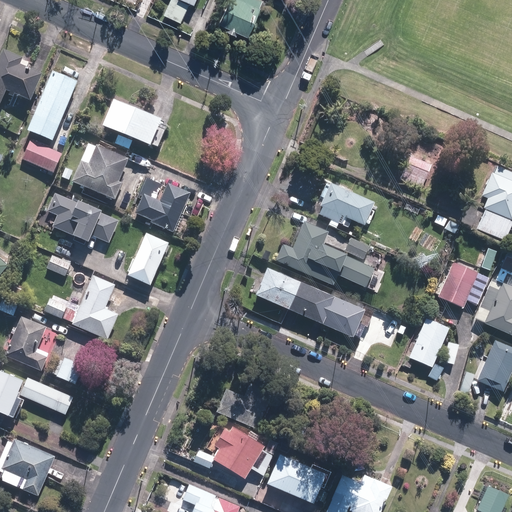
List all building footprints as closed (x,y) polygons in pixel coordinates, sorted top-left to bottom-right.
[(191,4),(182,0),(170,0),(165,13),(183,22),(191,4)] [(230,0),(221,23),(230,27),(229,29),(241,34),(243,32),(251,35),(266,0),(230,0)] [(26,57),(7,49),(0,64),(0,106),(2,108),(10,90),(34,100),(46,73),(23,63),(26,57)] [(56,140),(81,80),(54,70),(30,131),(56,140)] [(117,97),(105,125),(154,146),(166,118),(117,97)] [(135,141),(120,135),(117,143),(132,149),(135,141)] [(64,154),(32,141),(24,160),(55,173),(64,154)] [(84,160),(75,181),(119,200),(125,186),(122,185),(133,158),(100,144),(92,163),(84,160)] [(434,163),(411,154),(400,179),(423,188),(434,163)] [(511,170),(499,164),(496,171),(493,170),(483,194),(489,196),(485,206),(511,218),(511,170)] [(76,171),(67,167),(62,177),(71,181),(76,171)] [(376,201),(333,181),(331,185),(327,183),(319,200),(324,203),(320,213),(333,219),(331,224),(338,227),(344,214),(366,224),(376,201)] [(174,231),(192,192),(172,183),(163,201),(147,193),(138,212),(154,220),(153,222),(174,231)] [(78,203),(55,193),(48,209),(59,215),(54,227),(87,242),(91,233),(110,242),(120,222),(101,213),(103,210),(80,200),(78,203)] [(507,239),(511,226),(511,219),(486,208),(478,227),(507,239)] [(450,219),(446,227),(456,233),(460,225),(450,219)] [(376,266),(348,255),(349,251),(326,242),(330,230),(306,220),(295,246),(284,241),(277,259),(336,283),(339,274),(367,286),(376,266)] [(154,285),(172,243),(148,233),(130,275),(154,285)] [(352,237),(346,250),(365,258),(371,245),(352,237)] [(511,250),(509,250),(502,267),(511,271),(511,250)] [(51,255),(45,267),(66,276),(71,263),(51,255)] [(0,279),(10,266),(0,258),(0,279)] [(479,271),(461,264),(447,299),(465,306),(479,271)] [(292,308),(304,281),(269,266),(257,293),(292,308)] [(119,284),(96,275),(75,323),(110,339),(121,313),(108,308),(119,284)] [(511,283),(494,276),(476,318),(511,332),(511,283)] [(326,322),(338,295),(304,281),(292,308),(326,322)] [(367,308),(338,295),(326,322),(356,335),(357,333),(362,335),(367,323),(362,321),(367,308)] [(52,298),(47,311),(66,319),(72,306),(52,298)] [(451,326),(426,316),(410,356),(434,366),(451,326)] [(47,327),(24,317),(8,356),(44,371),(51,355),(38,350),(47,327)] [(505,391),(511,373),(511,344),(496,338),(478,379),(505,391)] [(461,344),(450,340),(443,360),(454,364),(461,344)] [(65,358),(57,376),(74,384),(83,366),(65,358)] [(0,370),(0,412),(13,418),(23,395),(68,415),(76,397),(29,376),(27,380),(26,382),(0,370)] [(270,403),(228,385),(218,410),(260,428),(270,403)] [(253,467),(264,474),(276,455),(264,448),(267,444),(235,424),(232,429),(227,427),(216,444),(221,447),(214,458),(247,477),(253,467)] [(23,490),(37,496),(54,456),(15,439),(2,468),(28,479),(23,490)] [(201,448),(195,459),(210,467),(216,456),(201,448)] [(329,472),(283,452),(270,482),(316,502),(329,472)] [(363,481),(344,473),(326,511),(347,511),(350,508),(359,511),(382,511),(395,484),(367,472),(363,481)] [(501,511),(510,491),(488,482),(477,509),(484,511),(501,511)] [(190,484),(184,498),(197,504),(193,511),(239,511),(242,506),(190,484)]
